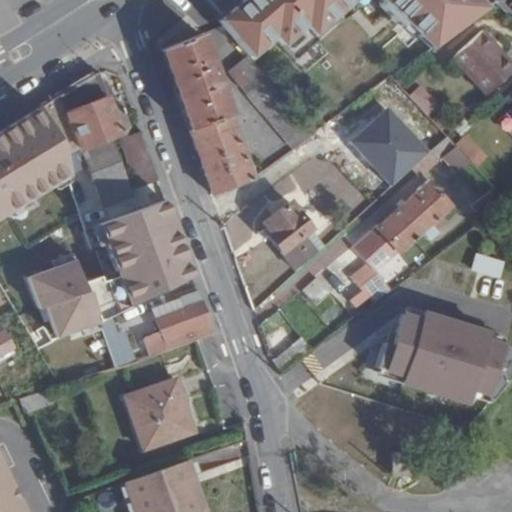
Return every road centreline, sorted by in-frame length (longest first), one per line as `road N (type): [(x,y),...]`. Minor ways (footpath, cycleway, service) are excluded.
road 1 (residential): [(284,511),(242,344),(118,9)]
road 2 (primary): [(0,84),(118,9)]
